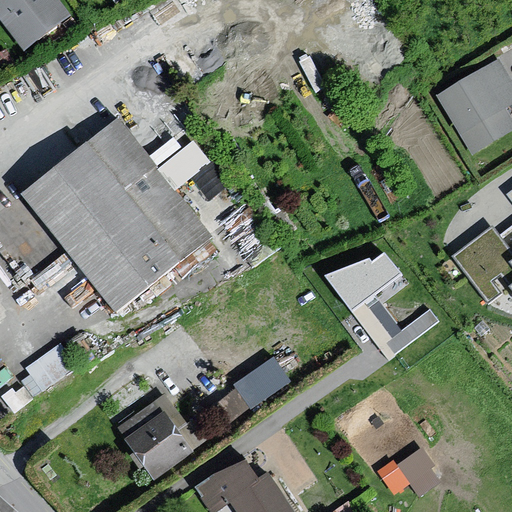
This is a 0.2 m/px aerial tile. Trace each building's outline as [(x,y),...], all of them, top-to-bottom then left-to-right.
[(50,0),(0,0),(0,30),(20,58),(66,20),(50,0)] [(511,88),(496,62),(439,95),(473,152),(511,128),(511,121),(502,106),(511,99),(511,88)] [(116,120),(14,200),(110,315),(211,240),(116,120)] [(491,229),(455,256),(489,300),(511,283),(511,284),(511,255),(499,239),(491,229)] [(323,275),(353,312),(401,274),(384,253),(373,262),(370,258),(323,275)] [(20,371),(35,393),(74,366),(59,344),(20,371)] [(292,382),(274,356),(236,383),(238,386),(253,406),(254,408),(292,382)] [(234,420),(253,406),(238,386),(219,400),(234,420)] [(162,396),(113,429),(149,483),(202,446),(162,396)] [(412,481),(420,492),(445,476),(422,442),(379,470),(394,493),(412,481)] [(207,485),(199,490),(212,510),(229,500),(237,511),(292,511),(269,476),(258,482),(253,474),(244,461),(207,485)]
